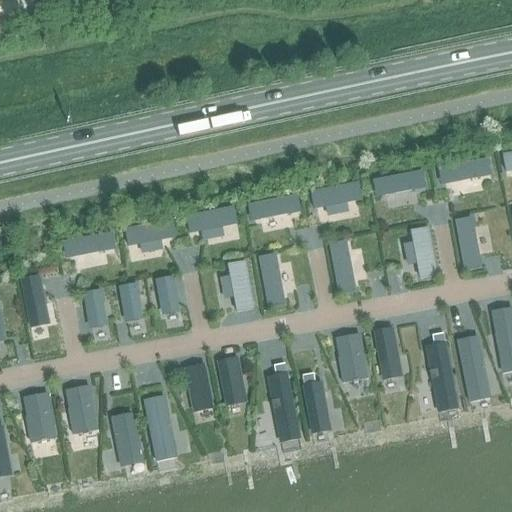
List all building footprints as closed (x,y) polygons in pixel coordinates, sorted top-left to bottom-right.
[(511,158),(499,161),(503,180),(511,178),(511,158)] [(485,163),(436,173),(440,192),(489,182),(485,163)] [(417,175),(368,185),(372,204),(421,194),(417,175)] [(355,187),(306,197),(311,216),(359,206),(355,187)] [(296,199),(243,210),(247,229),(300,218),(296,199)] [(230,211),(182,221),(186,240),(234,230),(230,211)] [(390,212),(369,214),(371,241),(405,238),(403,224),(391,225),(390,212)] [(470,223),(450,227),(460,274),(479,270),(470,223)] [(166,225),(124,234),(128,252),(170,244),(166,225)] [(301,228),(268,237),(276,267),(309,258),(301,228)] [(425,232),(406,236),(416,283),(435,279),(425,232)] [(101,238),(59,247),(63,265),(105,257),(101,238)] [(344,245),(325,249),(335,296),(354,292),(344,245)] [(272,259),(253,263),(263,310),(282,306),(272,259)] [(242,266),(223,270),(233,317),(252,313),(242,266)] [(16,286),(26,335),(47,331),(36,282),(16,286)] [(169,282),(152,285),(158,322),(175,319),(169,282)] [(490,288),(493,302),(511,297),(511,283),(511,284),(490,288)] [(133,290),(116,292),(122,329),(140,326),(133,290)] [(97,296),(80,299),(86,335),(104,332),(97,296)] [(511,299),(492,303),(494,315),(511,312),(511,299)] [(448,310),(449,322),(487,318),(485,306),(448,310)] [(511,325),(510,314),(488,318),(500,379),(511,377),(511,325)] [(118,330),(93,344),(99,354),(124,341),(118,330)] [(390,333),(369,336),(379,388),(399,384),(390,333)] [(357,339),(332,343),(340,390),(365,386),(357,339)] [(55,354),(62,365),(85,351),(79,341),(55,354)] [(477,342),(453,347),(465,408),(488,404),(477,342)] [(444,349),(424,352),(435,419),(455,415),(444,349)] [(235,363),(214,367),(223,412),(244,408),(235,363)] [(202,368),(181,373),(190,418),(211,414),(202,368)] [(285,378),(263,383),(277,448),(299,443),(285,378)] [(318,387),(298,391),(307,441),(328,437),(318,387)] [(87,390),(61,395),(71,441),(97,436),(87,390)] [(45,397),(19,403),(29,450),(55,444),(45,397)] [(162,401),(141,405),(153,468),(174,464),(162,401)] [(327,419),(360,417),(359,405),(327,406),(327,419)] [(131,417),(109,421),(118,474),(140,470),(131,417)] [(251,423),(216,427),(218,445),(253,441),(251,423)] [(186,433),(187,453),(215,452),(214,432),(186,433)] [(0,438),(0,483),(8,482),(0,438)] [(92,452),(59,451),(58,474),(91,475),(92,452)]
